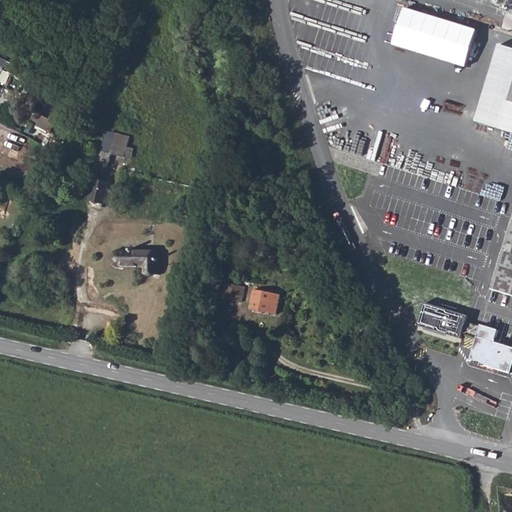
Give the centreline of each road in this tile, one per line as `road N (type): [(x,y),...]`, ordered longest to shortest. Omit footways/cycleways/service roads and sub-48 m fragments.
road 1 (secondary): [(511,468),(0,345)]
road 2 (track): [(220,0),(260,88),(292,207),(340,294),(396,366),(419,417),(415,444)]
